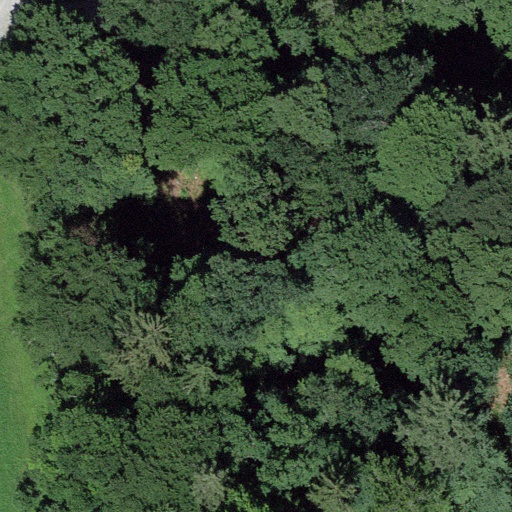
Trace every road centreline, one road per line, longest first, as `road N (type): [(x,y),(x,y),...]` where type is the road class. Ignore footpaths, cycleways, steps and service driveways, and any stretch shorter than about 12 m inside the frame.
road 1 (track): [(92,511),(28,0)]
road 2 (track): [(82,0),(121,10),(209,0)]
